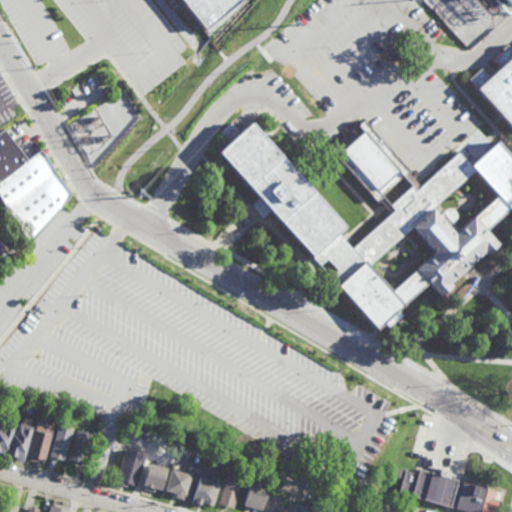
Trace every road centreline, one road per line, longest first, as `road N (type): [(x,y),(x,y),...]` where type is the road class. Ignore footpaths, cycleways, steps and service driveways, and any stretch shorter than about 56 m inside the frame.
road 1 (residential): [(511,437),(102,196),(85,181),(0,40)]
road 2 (residential): [(149,511),(0,470)]
